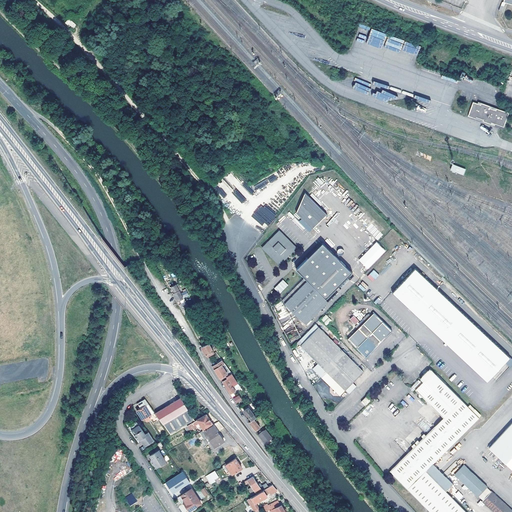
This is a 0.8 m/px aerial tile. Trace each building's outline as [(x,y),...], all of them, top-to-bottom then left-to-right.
[(74,28),(76,24),(68,19),(66,23),(74,28)] [(366,43),(381,49),(386,34),(372,29),(366,43)] [(405,42),(403,51),(418,54),(420,46),(405,42)] [(503,126),(508,113),(478,101),(477,103),(473,102),(468,115),(494,125),(495,123),(503,126)] [(463,174),(465,169),(453,164),(450,169),(463,174)] [(311,230),(327,215),(305,193),(295,213),(311,230)] [(251,215),(262,226),(265,223),(268,226),(277,218),(262,204),(251,215)] [(279,264),(296,247),(279,231),(263,248),(273,258),(279,264)] [(326,299),(347,277),(352,272),(323,242),(318,247),(297,269),(309,281),(308,281),(305,278),(283,302),(307,324),(329,302),(326,299)] [(377,242),(358,260),(368,269),(386,251),(377,242)] [(510,356),(415,268),(392,292),(486,381),(510,356)] [(373,282),(379,275),(374,270),(367,276),(373,282)] [(280,294),(288,285),(283,280),(274,288),(280,294)] [(358,286),(364,292),(368,287),(363,281),(358,286)] [(174,293),(176,297),(176,298),(177,300),(179,300),(182,298),(178,289),(175,290),(176,292),(174,293)] [(360,328),(349,338),(368,356),(393,330),(376,312),(372,315),(370,313),(359,324),(361,326),(360,328)] [(356,314),(352,318),(357,323),(361,320),(356,314)] [(325,325),(331,321),(327,315),(321,318),(325,325)] [(321,327),(317,323),(299,342),(303,346),(321,327)] [(365,371),(339,344),(340,343),(337,339),(335,340),(321,327),(303,346),(320,363),(314,368),(336,389),(342,395),(346,390),(365,371)] [(201,348),(207,358),(215,353),(209,343),(201,348)] [(227,373),(222,365),(224,364),(222,361),(213,367),(216,372),(220,378),(227,373)] [(426,472),(433,464),(479,417),(473,411),(430,367),(424,373),(421,377),(422,378),(420,381),(418,379),(411,387),(415,390),(415,389),(419,393),(418,393),(418,394),(418,395),(419,396),(420,396),(420,397),(421,397),(422,396),(443,418),(413,448),(390,472),(413,495),(429,511),(465,511),(431,477),(426,472)] [(236,381),(232,374),(227,377),(228,378),(222,381),(226,388),(231,395),(233,394),(232,393),(235,390),(233,386),(232,385),(236,381)] [(239,395),(233,398),(236,404),(242,400),(239,395)] [(368,404),(373,399),(369,395),(363,400),(368,404)] [(159,419),(171,436),(188,426),(196,421),(181,398),(155,414),(159,419)] [(145,399),(137,404),(141,409),(137,411),(142,419),(145,417),(147,421),(151,419),(149,415),(154,412),(145,399)] [(247,413),(249,417),(251,421),(254,419),(256,418),(248,407),(244,410),(246,414),(247,413)] [(481,416),(475,409),(473,411),(479,417),(481,416)] [(155,422),(159,419),(155,414),(154,412),(149,415),(151,419),(152,418),(155,422)] [(196,421),(188,426),(190,430),(196,427),(195,425),(199,423),(203,429),(213,424),(207,414),(196,421)] [(249,422),(253,427),(254,428),(256,430),(260,427),(254,419),(251,421),(249,422)] [(225,428),(219,421),(194,436),(197,441),(201,438),(202,437),(205,440),(208,438),(215,448),(224,441),(218,432),(225,428)] [(511,473),(511,421),(487,449),(511,473)] [(144,447),(153,440),(148,432),(145,434),(137,422),(130,427),(131,429),(130,430),(137,439),(138,438),(144,447)] [(267,427),(259,434),(261,438),(265,442),(273,436),(267,427)] [(273,436),(265,442),(267,446),(275,440),(273,436)] [(157,467),(166,461),(161,454),(160,455),(158,452),(154,455),(155,458),(152,459),(157,467)] [(242,468),(235,458),(227,464),(233,474),(242,468)] [(491,511),(511,511),(461,466),(453,475),(491,511)] [(218,477),(214,470),(210,473),(213,479),(218,477)] [(174,493),(191,482),(183,471),(182,472),(167,482),(174,493)] [(257,494),(264,490),(268,487),(269,486),(267,483),(260,487),(259,485),(260,484),(259,483),(258,484),(253,476),(244,481),(246,484),(249,482),(253,487),(257,494)] [(278,490),(273,484),(269,486),(268,487),(273,493),(275,492),(278,490)] [(204,497),(209,494),(205,487),(200,490),(204,497)] [(190,511),(201,504),(192,489),(178,499),(182,505),(183,505),(185,504),(190,511)] [(257,494),(253,496),(252,497),(255,503),(267,496),(264,490),(257,494)] [(459,491),(454,495),(459,501),(463,496),(459,491)] [(132,493),(125,498),(130,506),(137,502),(132,493)] [(278,511),(285,511),(281,505),(280,506),(278,501),(270,505),(272,509),(270,510),(270,511),(277,511),(278,511)]
